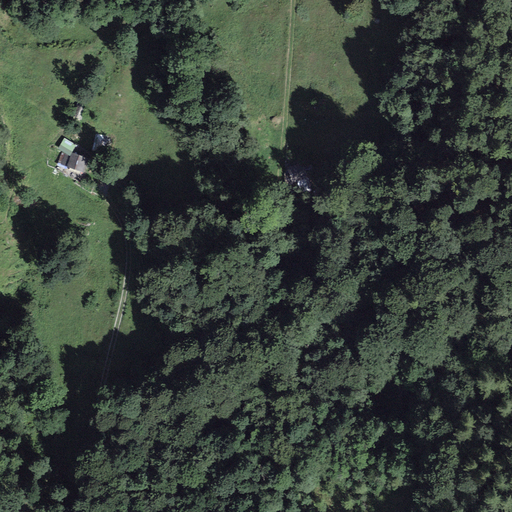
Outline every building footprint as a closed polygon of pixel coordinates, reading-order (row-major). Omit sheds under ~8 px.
[(84,111),(77,108),(73,118),(80,121),(84,111)] [(112,144),(100,138),(94,150),(106,156),(112,144)] [(75,146),(64,140),(60,147),(71,153),(75,146)] [(86,162),(65,154),(61,165),(82,173),(86,162)] [(296,167),(287,171),(290,178),(299,174),(296,167)]
